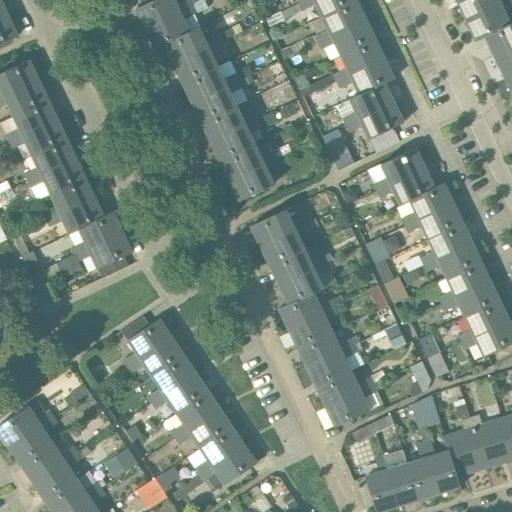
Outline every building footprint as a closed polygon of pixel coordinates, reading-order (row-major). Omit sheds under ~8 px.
[(188,0),(177,6),(173,0),(154,0),(136,9),(145,29),(193,6),(190,0),(188,0)] [(316,5),(322,17),(356,0),(306,0),(299,3),(281,12),(284,20),(316,5)] [(356,0),(322,17),(328,29),(315,35),(318,42),(366,20),(356,0)] [(466,21),(510,0),(459,0),(457,1),(466,21)] [(511,0),(510,0),(466,21),(476,41),(485,36),(510,24),(504,11),(511,7),(511,0)] [(203,1),(193,6),(197,13),(208,8),(205,1),(203,2),(203,1)] [(199,28),(198,27),(189,31),(183,20),(197,13),(193,6),(145,29),(155,48),(199,28)] [(0,19),(0,43),(17,36),(8,16),(0,19)] [(318,42),(321,49),(335,43),(341,56),(375,39),(366,20),(318,42)] [(495,56),(511,47),(511,22),(510,24),(485,36),(494,56),(495,56)] [(155,48),(155,49),(164,45),(173,63),(221,41),(218,33),(205,40),(199,28),(155,48)] [(308,47),(314,44),(311,37),(301,41),(305,48),(308,47)] [(334,74),(337,81),(384,59),(375,39),(341,56),(347,68),(334,74)] [(173,63),(183,83),(218,66),(212,54),(225,48),(221,41),(173,63)] [(321,49),(318,42),(314,44),(308,47),(311,54),(321,49)] [(290,46),(280,51),(284,58),(294,54),(290,46)] [(511,47),(495,56),(504,76),(511,71),(511,47)] [(384,59),(337,81),(340,89),(354,82),(359,94),(384,83),(394,79),(384,59)] [(0,89),(0,97),(38,80),(29,60),(0,74),(0,73),(0,87),(1,89),(0,89)] [(183,83),(192,103),(240,80),(237,73),(224,79),(218,66),(183,83)] [(252,74),(243,78),(246,85),(255,80),(252,74)] [(38,80),(0,97),(0,107),(8,104),(13,115),(48,99),(39,80),(38,80)] [(192,103),(201,122),(236,106),(230,93),(243,87),(240,80),(192,103)] [(384,83),(359,94),(349,99),(356,112),(343,118),(346,125),(394,103),(384,83)] [(6,135),(9,141),(57,118),(48,99),(13,115),(20,129),(6,135)] [(293,103),(280,109),(285,118),(297,112),(293,103)] [(394,103),(346,125),(350,133),(363,126),(369,139),(403,123),(394,103)] [(201,122),(211,142),(258,119),(255,112),(242,118),(236,106),(201,122)] [(26,142),(31,154),(66,138),(57,118),(9,141),(12,148),(26,142)] [(255,145),(248,132),(261,126),(258,119),(211,142),(220,161),(255,145)] [(349,161),(335,131),(324,136),(336,167),(349,161)] [(66,138),(31,154),(38,167),(24,174),(27,180),(75,157),(66,139),(66,138)] [(288,144),(273,151),(277,158),(291,151),(288,144)] [(277,158),(273,151),(260,157),(255,145),(220,161),(229,180),(277,158)] [(377,190),(425,167),(415,148),(381,164),(387,177),(374,184),(377,190)] [(75,157),(27,180),(31,188),(44,182),(50,193),(85,177),(76,158),(75,157)] [(229,180),(239,201),(273,184),(267,171),(280,165),(277,158),(229,180)] [(425,167),(377,190),(380,198),(394,191),(401,205),(410,201),(434,187),(425,167)] [(43,213),(46,219),(94,196),(85,177),(50,193),(56,206),(43,213)] [(7,181),(0,184),(0,193),(10,188),(7,181)] [(402,219),(405,225),(453,203),(443,183),(434,187),(410,201),(416,213),(402,219)] [(348,189),(342,192),(347,203),(358,198),(355,191),(348,189)] [(7,191),(0,194),(0,207),(12,201),(7,191)] [(94,196),(46,219),(50,227),(63,221),(69,233),(78,229),(103,216),(94,197),(94,196)] [(453,203),(405,225),(409,233),(422,227),(428,238),(462,222),(453,203)] [(260,245),(308,223),(305,217),(292,223),(285,209),(251,226),(260,245)] [(75,254),(122,232),(113,212),(103,216),(78,229),(84,241),(71,247),(75,254)] [(421,258),(424,264),(471,242),(462,222),(428,239),(434,252),(421,258)] [(260,246),(269,265),(304,248),(298,236),(311,230),(308,223),(260,245),(260,246)] [(122,232),(75,255),(78,262),(91,255),(98,268),(132,252),(122,232)] [(471,242),(424,264),(427,272),(441,265),(447,278),(481,261),(471,242)] [(270,265),(279,284),(326,261),(323,255),(310,262),(304,248),(269,265),(270,265)] [(387,259),(383,249),(371,255),(375,264),(385,260),(387,259)] [(33,252),(22,257),(28,270),(39,264),(33,252)] [(75,254),(56,263),(63,277),(81,268),(78,262),(75,255),(75,254)] [(23,274),(16,259),(2,266),(9,281),(23,274)] [(384,283),(394,279),(385,260),(375,264),(384,283)] [(326,261),(279,284),(288,304),(313,293),(322,289),(316,276),(330,269),(327,262),(326,261)] [(481,261),(447,278),(453,291),(439,297),(442,303),(490,281),(481,261)] [(63,277),(56,263),(41,270),(48,284),(63,277)] [(394,279),(384,283),(393,303),(407,296),(399,277),(394,279)] [(490,281),(442,303),(446,311),(459,305),(465,317),(499,300),(490,281)] [(313,293),(288,304),(279,308),(288,328),(336,306),(333,299),(319,305),(313,293)] [(509,320),(499,300),(465,317),(471,330),(458,336),(461,343),(509,320)] [(288,328),(298,348),(332,332),(326,319),(339,313),(336,306),(288,328)] [(128,366),(171,337),(159,318),(127,340),(135,352),(123,360),(128,366)] [(511,327),(509,320),(461,343),(464,350),(478,344),(484,356),(511,342),(511,327)] [(397,324),(385,329),(394,349),(406,344),(397,324)] [(332,332),(298,348),(307,367),(354,345),(351,338),(338,344),(332,332)] [(438,347),(431,333),(430,334),(418,339),(424,354),(438,347)] [(152,376),(183,355),(171,337),(128,366),(132,373),(144,365),(152,376)] [(354,345),(307,367),(316,387),(351,371),(364,365),(354,345)] [(440,353),(427,359),(435,377),(449,371),(440,353)] [(196,373),(183,355),(152,376),(160,388),(147,396),(152,402),(196,373)] [(431,381),(422,362),(409,367),(421,393),(427,390),(431,381)] [(371,376),(370,377),(373,384),(386,378),(382,370),(370,375),(371,376)] [(316,387),(326,407),(373,384),(370,377),(357,383),(351,371),(316,387)] [(175,412),(208,391),(196,373),(152,402),(156,409),(168,401),(175,412)] [(511,415),(501,418),(511,452),(511,376),(509,377),(511,388),(511,415)] [(468,406),(491,400),(485,378),(462,384),(468,406)] [(335,427),(383,404),(373,384),(326,407),(335,427)] [(67,397),(72,404),(89,393),(85,385),(67,397)] [(434,395),(436,403),(453,398),(451,390),(434,395)] [(220,409),(208,391),(175,412),(183,424),(171,432),(176,438),(220,409)] [(435,409),(431,395),(411,404),(415,416),(435,409)] [(0,433),(9,446),(53,416),(48,409),(46,411),(37,399),(0,424),(0,433)] [(456,407),(460,419),(469,416),(465,404),(456,407)] [(232,427),(220,409),(176,438),(180,445),(192,437),(200,448),(232,427)] [(371,422),(374,432),(394,423),(393,420),(390,414),(371,422)] [(501,460),(511,456),(511,452),(501,418),(482,424),(479,414),(470,417),(485,468),(502,463),(501,460)] [(9,446),(21,464),(53,442),(45,431),(57,423),(53,416),(9,446)] [(444,436),(448,451),(456,474),(468,470),(469,473),(485,468),(470,417),(461,420),(464,430),(444,436)] [(374,432),(371,422),(370,423),(370,424),(351,433),(355,442),(374,434),(374,433),(374,432)] [(135,424),(126,430),(133,440),(142,434),(135,424)] [(244,445),(232,427),(200,448),(208,460),(196,468),(200,474),(244,445)] [(430,430),(420,433),(423,443),(431,441),(433,440),(430,430)] [(460,487),(456,474),(448,451),(435,455),(431,441),(423,443),(439,493),(460,487)] [(53,442),(21,464),(33,482),(76,453),(72,446),(61,454),(53,442)] [(418,500),(439,493),(423,443),(416,445),(421,460),(407,464),(418,500)] [(256,463),(244,445),(200,474),(172,493),(172,494),(173,494),(177,501),(205,482),(204,481),(216,472),(225,484),(256,463)] [(389,453),(382,456),(397,506),(418,500),(407,464),(403,449),(389,453)] [(130,452),(119,460),(126,471),(138,464),(130,452)] [(76,453),(33,482),(45,500),(76,479),(69,467),(81,459),(76,453)] [(378,511),(397,506),(382,456),(375,458),(379,472),(365,476),(375,511),(378,511)] [(156,463),(149,468),(156,478),(162,473),(156,463)] [(154,479),(164,493),(171,488),(169,484),(180,477),(173,466),(162,473),(156,478),(154,479)] [(76,479),(45,500),(52,511),(65,511),(100,489),(96,482),(84,490),(76,479)] [(164,493),(154,479),(136,491),(148,509),(167,497),(164,493)] [(249,491),(256,501),(262,497),(256,487),(249,491)] [(65,511),(98,511),(93,503),(105,495),(100,489),(65,511)] [(284,499),(290,509),(297,504),(291,494),(284,499)]
